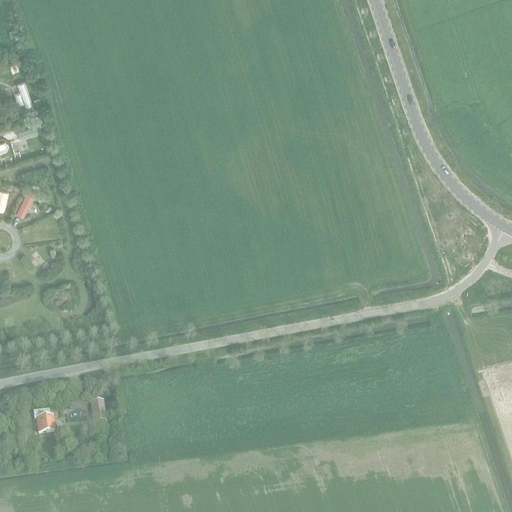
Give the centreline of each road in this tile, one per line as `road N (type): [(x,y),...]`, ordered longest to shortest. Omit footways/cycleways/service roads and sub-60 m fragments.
road 1 (unclassified): [(0,383),(433,300),(467,281),(505,228)]
road 2 (secondary): [(373,0),(430,156),(505,228)]
